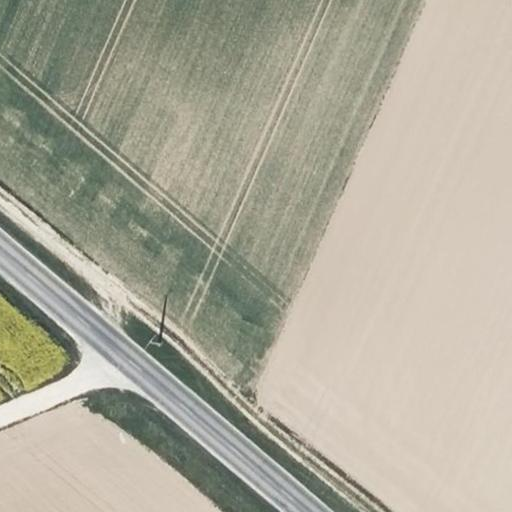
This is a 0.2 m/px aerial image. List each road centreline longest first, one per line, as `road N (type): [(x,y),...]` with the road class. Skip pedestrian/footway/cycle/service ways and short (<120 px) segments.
road 1 (track): [(367,511),(0,194)]
road 2 (tertiary): [(0,251),(306,511)]
